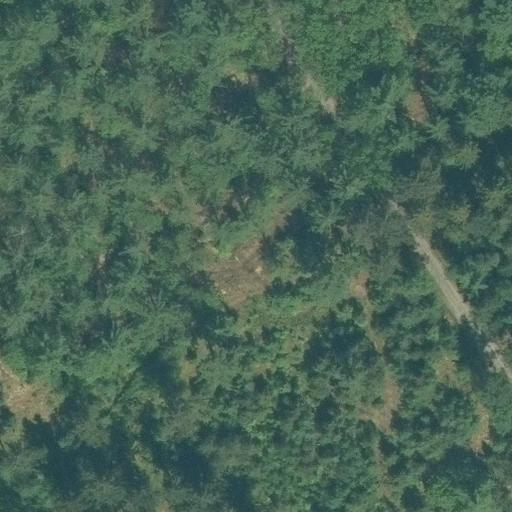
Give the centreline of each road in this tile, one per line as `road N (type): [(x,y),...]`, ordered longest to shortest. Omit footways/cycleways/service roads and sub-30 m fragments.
road 1 (track): [(265,0),(389,197)]
road 2 (track): [(389,197),(511,384)]
